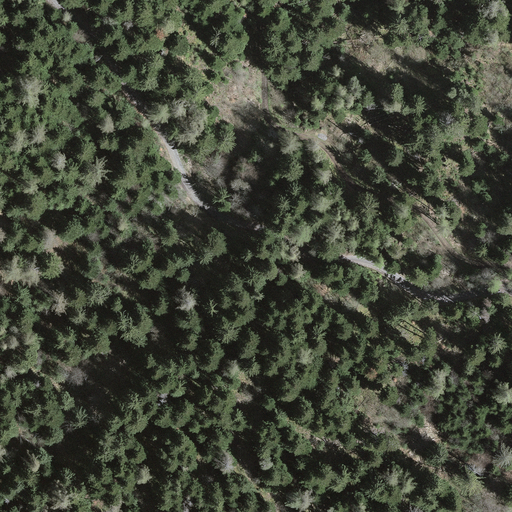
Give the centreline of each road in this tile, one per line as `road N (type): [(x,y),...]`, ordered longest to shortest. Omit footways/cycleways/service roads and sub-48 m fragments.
road 1 (track): [(511,285),(443,298),(409,291),(366,260),(295,252),(232,225),(188,184),(105,54),(50,0)]
road 2 (track): [(511,269),(463,262),(414,208),(364,193),(322,143),(282,127),(266,93),(261,0)]
